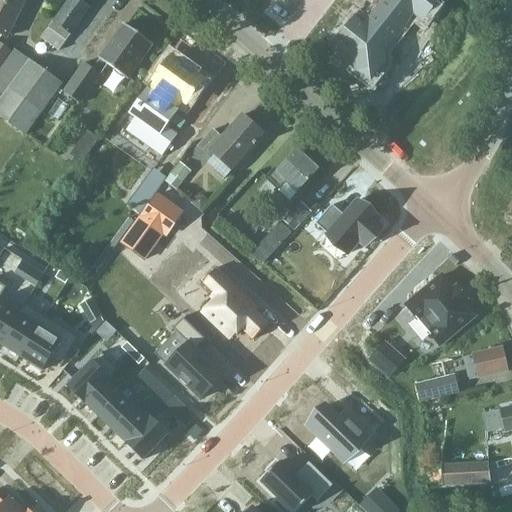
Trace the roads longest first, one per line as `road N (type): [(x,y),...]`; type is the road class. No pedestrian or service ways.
road 1 (residential): [(431,206),(324,333),(147,511)]
road 2 (residential): [(431,206),(178,0)]
road 3 (residential): [(431,206),(478,157),(497,120),(497,0)]
road 4 (residential): [(116,511),(37,431),(0,407)]
road 5 (residential): [(511,297),(431,206)]
